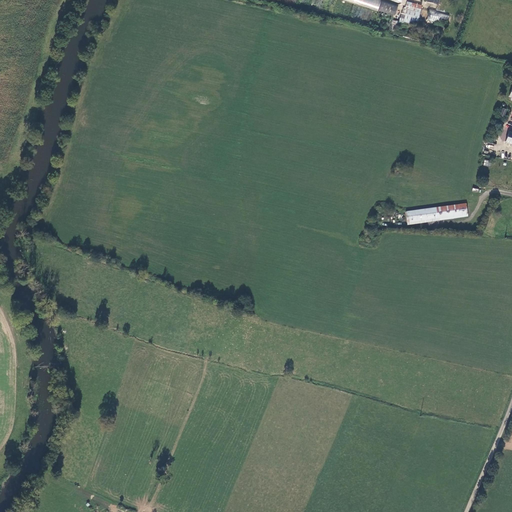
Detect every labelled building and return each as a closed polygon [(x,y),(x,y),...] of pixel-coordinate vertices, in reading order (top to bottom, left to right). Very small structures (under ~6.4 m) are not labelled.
[(342,0),(395,15),(398,3),(386,0),(342,0)] [(448,22),(449,14),(429,11),(427,19),(448,22)] [(511,109),(506,107),(505,109),(503,116),(498,127),(505,130),(511,110),(511,109)] [(498,127),(503,116),(500,115),(498,114),(494,125),(498,127)] [(407,223),(470,214),(469,203),(405,212),(407,223)]
